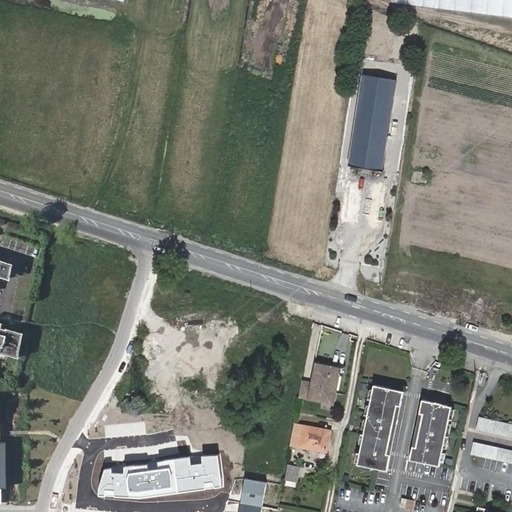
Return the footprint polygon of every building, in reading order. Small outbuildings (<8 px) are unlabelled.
[(511,0),(390,0),(511,14),(511,0)] [(351,164),(382,168),(395,81),(364,76),(351,164)] [(0,274),(8,277),(13,262),(0,257),(0,274)] [(397,275),(394,289),(426,296),(429,282),(397,275)] [(0,353),(15,357),(21,332),(3,328),(3,329),(0,328),(0,353)] [(299,379),(296,395),(331,402),(338,366),(313,362),(309,381),(299,379)] [(388,469),(404,390),(396,388),(374,384),(358,463),(388,469)] [(440,467),(453,407),(437,402),(437,403),(424,400),(410,460),(440,467)] [(295,423),(292,444),(328,450),(332,430),(295,423)] [(224,489),(220,453),(205,455),(205,463),(193,465),(191,456),(160,461),(161,468),(151,469),(149,463),(137,464),(124,466),(125,472),(114,473),(113,468),(104,469),(99,484),(99,496),(144,499),(224,489)] [(289,465),(287,479),(297,481),(300,467),(289,465)] [(262,511),(268,482),(248,478),(241,511),(262,511)]
